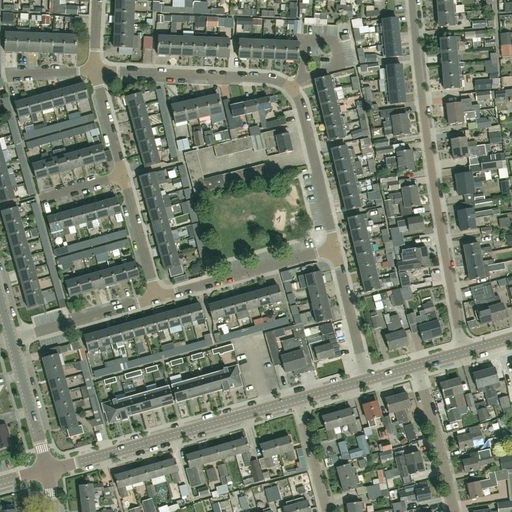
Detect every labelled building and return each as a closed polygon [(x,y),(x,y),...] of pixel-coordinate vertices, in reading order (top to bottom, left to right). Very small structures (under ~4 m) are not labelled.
[(116,1),(116,13),(133,13),(134,2),(116,1)] [(454,1),(437,3),(438,15),(455,14),(454,6),(460,5),(459,1),(454,1)] [(199,14),(200,2),(192,2),(192,8),(184,8),(184,14),(199,14)] [(199,14),(211,15),(211,10),(207,10),(207,3),(200,2),(199,14)] [(499,13),(511,12),(511,2),(505,3),(504,2),(498,2),(499,13)] [(336,5),(336,12),(335,17),(344,17),(344,5),(336,5)] [(352,6),(344,5),(344,17),(348,18),(348,12),(352,12),(352,6)] [(77,15),(77,7),(65,6),(65,14),(77,15)] [(116,13),(115,24),(133,25),(133,13),(116,13)] [(457,13),(455,14),(438,15),(439,28),(453,27),(453,26),(456,26),(455,18),(458,18),(457,13)] [(13,14),(2,14),(2,24),(12,25),(13,14)] [(138,25),(147,25),(147,15),(139,15),(138,25)] [(171,22),(171,16),(163,16),(157,15),(157,23),(156,23),(155,32),(159,32),(159,29),(159,24),(163,24),(163,22),(171,22)] [(41,16),(41,25),(49,26),(49,16),(41,16)] [(233,28),(234,19),(219,19),(219,23),(224,24),(224,27),(233,28)] [(261,20),(257,20),(252,19),(252,27),(261,28),(261,20)] [(381,34),(398,32),(397,19),(382,20),(383,26),(380,26),(381,34)] [(360,35),(364,34),(363,27),(361,20),(351,21),(353,29),(352,30),(355,42),(361,41),(360,35)] [(293,30),(294,21),(286,21),(285,24),(285,28),(287,28),(287,30),(287,34),(291,34),(291,30),(293,30)] [(115,24),(115,36),(132,37),(133,25),(115,24)] [(4,52),(16,52),(17,34),(18,31),(11,31),(11,34),(5,34),(4,52)] [(52,54),(64,54),(64,36),(58,36),(58,31),(53,31),(52,36),(53,36),(52,54)] [(381,38),(382,46),(399,44),(398,32),(381,34),(383,34),(384,38),(381,38)] [(194,39),(193,57),(205,57),(205,39),(205,34),(194,33),(194,39)] [(16,52),(28,53),(29,35),(17,34),(16,52)] [(170,34),(170,38),(169,56),(181,56),(182,38),(175,38),(176,34),(170,34)] [(29,35),(28,53),(40,53),(41,35),(29,35)] [(40,53),(52,54),(53,36),(52,36),(41,35),(40,53)] [(206,39),(205,39),(205,57),(216,58),(217,40),(211,40),(211,35),(206,35),(206,39)] [(363,35),(364,44),(377,43),(377,35),(363,35)] [(64,36),(64,54),(76,55),(77,37),(64,36)] [(136,44),(132,43),(132,37),(115,36),(114,48),(132,49),(132,48),(136,48),(136,44)] [(169,56),(170,38),(158,37),(157,55),(169,56)] [(454,38),(454,39),(440,40),(441,53),(458,51),(457,43),(460,42),(459,37),(454,38)] [(144,38),(143,49),(152,50),(152,38),(144,38)] [(194,39),(182,38),(181,56),(193,57),(194,39)] [(229,40),(217,40),(216,58),(228,58),(229,40)] [(250,59),(251,42),(239,41),(238,59),(250,59)] [(263,42),(251,42),(250,59),(262,60),(263,42)] [(274,43),(263,42),(262,60),(274,60),(274,43)] [(286,43),(274,43),(274,60),(285,61),(286,43)] [(298,44),(286,43),(285,61),(297,62),(298,44)] [(378,53),(383,52),(383,58),(386,58),(386,59),(401,57),(399,44),(382,46),(377,46),(378,53)] [(511,44),(501,46),(504,57),(511,55),(511,44)] [(458,51),(441,53),(442,65),(459,64),(459,56),(455,56),(455,52),(458,51)] [(359,64),(366,63),(364,56),(357,57),(359,64)] [(366,65),(367,72),(379,70),(378,64),(366,65)] [(459,64),(442,65),(443,78),(460,76),(460,75),(460,68),(457,69),(456,65),(459,65),(459,64)] [(386,67),(387,70),(387,71),(384,71),(385,80),(402,78),(400,66),(386,67)] [(461,88),(461,81),(464,81),(463,75),(460,75),(460,76),(443,78),(444,90),(459,89),(459,88),(461,88)] [(315,81),(318,93),(335,89),(333,81),(330,82),(329,77),(315,81)] [(385,80),(380,81),(380,86),(385,86),(386,93),(403,91),(402,78),(385,80)] [(475,91),(492,89),(491,80),(474,81),(475,91)] [(84,84),(72,87),(76,103),(88,99),(84,84)] [(65,106),(76,103),(72,87),(61,91),(65,106)] [(370,87),(364,88),(361,89),(362,95),(363,95),(372,94),(370,87)] [(125,98),(128,110),(144,106),(141,95),(149,93),(148,89),(140,91),(141,94),(125,98)] [(158,101),(164,100),(162,89),(155,91),(158,101)] [(318,93),(321,106),(338,101),(336,93),(333,94),(332,90),(335,89),(318,93)] [(59,107),(65,106),(61,91),(49,94),(53,109),(55,116),(61,114),(59,107)] [(343,91),(337,92),(339,101),(346,99),(343,91)] [(404,104),(403,91),(386,93),(389,93),(389,97),(386,98),(387,105),(390,104),(390,105),(404,104)] [(475,94),(476,101),(491,99),(490,93),(475,94)] [(42,112),(53,109),(49,94),(37,97),(42,112)] [(370,103),(370,100),(373,100),(372,94),(363,95),(365,103),(367,113),(374,112),(378,112),(377,105),(372,106),(371,103),(370,103)] [(210,116),(222,114),(218,96),(206,99),(210,116)] [(30,116),(42,112),(37,97),(26,100),(30,116)] [(5,112),(11,110),(8,98),(1,100),(5,112)] [(262,128),(266,129),(266,130),(286,125),(284,119),(266,124),(264,118),(265,118),(264,111),(270,110),(267,98),(255,101),(260,123),(262,128)] [(210,116),(206,99),(194,102),(198,119),(210,116)] [(478,105),(471,106),(470,99),(463,100),(463,104),(461,105),(461,103),(446,105),(447,116),(472,113),(477,112),(477,111),(479,111),(478,105)] [(18,119),(30,116),(26,100),(14,104),(18,119)] [(164,100),(158,101),(160,112),(166,110),(164,100)] [(276,112),(282,108),(277,100),(271,104),(276,112)] [(243,104),(245,115),(251,114),(253,121),(254,120),(255,124),(260,123),(255,101),(243,104)] [(321,106),(324,118),(338,114),(340,114),(338,106),(336,107),(335,102),(338,102),(338,101),(321,106)] [(198,119),(194,102),(183,104),(187,121),(198,119)] [(187,121),(183,104),(171,107),(175,124),(187,121)] [(245,115),(243,104),(230,107),(231,114),(226,115),(231,142),(238,140),(235,130),(242,129),(239,117),(245,115)] [(144,106),(128,110),(131,122),(148,117),(144,106)] [(383,123),(384,129),(410,125),(409,121),(407,121),(406,115),(398,116),(397,109),(379,112),(380,119),(391,117),(391,122),(383,123)] [(497,118),(511,116),(511,109),(496,111),(497,118)] [(14,122),(11,110),(5,112),(8,124),(14,122)] [(163,125),(169,124),(167,112),(161,114),(163,125)] [(466,125),(465,119),(478,118),(477,112),(472,113),(447,116),(448,125),(457,124),(458,126),(466,125)] [(82,124),(94,120),(92,114),(81,118),(82,124)] [(324,118),(327,130),(343,126),(341,119),(339,119),(338,114),(324,118)] [(131,122),(135,133),(151,129),(148,117),(131,122)] [(82,124),(81,118),(69,121),(71,127),(82,124)] [(485,119),(475,120),(476,129),(486,128),(485,119)] [(71,127),(69,121),(58,124),(59,130),(71,127)] [(18,134),(14,122),(8,124),(12,136),(18,134)] [(59,130),(58,124),(46,128),(48,134),(59,130)] [(91,136),(89,132),(97,130),(95,124),(83,127),(85,133),(86,137),(91,136)] [(172,135),(169,124),(163,125),(166,136),(172,135)] [(343,126),(327,130),(330,142),(344,139),(343,138),(346,138),(345,133),(349,131),(347,125),(343,126)] [(410,125),(384,129),(385,135),(393,134),(393,138),(409,135),(408,129),(410,129),(410,125)] [(74,136),(85,133),(83,127),(72,130),(74,136)] [(48,134),(46,128),(35,131),(36,137),(48,134)] [(153,136),(151,129),(135,133),(138,145),(154,140),(154,141),(158,139),(156,135),(153,136)] [(74,136),(72,130),(60,134),(62,140),(74,136)] [(279,154),(292,151),(288,134),(278,136),(277,130),(262,134),(266,148),(277,145),(279,154)] [(362,136),(363,136),(362,134),(361,130),(360,130),(351,133),(353,140),(362,136)] [(36,137),(35,131),(23,134),(25,140),(36,137)] [(196,147),(204,146),(201,131),(193,133),(196,147)] [(489,144),(501,143),(500,132),(488,134),(489,144)] [(228,133),(220,135),(222,142),(230,141),(228,133)] [(21,146),(18,134),(12,136),(15,148),(21,146)] [(62,140),(60,134),(49,137),(50,143),(62,140)] [(168,147),(174,146),(172,135),(166,136),(168,147)] [(94,165),(106,161),(102,146),(95,148),(91,136),(86,137),(90,149),(94,165)] [(50,143),(49,137),(37,140),(39,146),(50,143)] [(251,138),(245,139),(248,151),(254,150),(251,138)] [(450,140),(452,150),(483,146),(483,145),(476,147),(475,142),(466,144),(465,138),(450,140)] [(190,149),(187,139),(176,142),(178,152),(190,149)] [(245,139),(239,141),(242,153),(248,151),(245,139)] [(375,148),(389,146),(388,139),(373,141),(375,148)] [(39,146),(37,140),(26,144),(27,149),(39,146)] [(138,145),(141,156),(157,152),(161,150),(160,146),(156,147),(154,141),(154,140),(138,145)] [(232,142),(235,154),(242,153),(239,141),(232,142)] [(235,154),(232,142),(226,144),(229,156),(235,154)] [(226,144),(220,145),(223,157),(229,156),(226,144)] [(392,146),(393,153),(396,153),(397,158),(385,160),(386,165),(413,161),(411,151),(405,152),(404,144),(392,146)] [(220,145),(219,145),(214,147),(217,159),(223,157),(220,145)] [(24,158),(21,146),(15,148),(18,160),(24,158)] [(177,157),(174,146),(168,147),(171,159),(177,157)] [(393,153),(392,146),(375,149),(376,156),(393,153)] [(483,146),(452,150),(453,161),(468,158),(468,157),(485,155),(483,146)] [(334,163),(351,159),(349,151),(347,152),(345,147),(331,150),(334,163)] [(94,165),(90,149),(78,153),(82,168),(94,165)] [(71,171),(67,156),(61,157),(59,150),(53,152),(55,159),(59,174),(71,171)] [(0,151),(0,164),(5,163),(9,162),(8,157),(3,158),(1,151),(0,151)] [(198,157),(196,151),(184,154),(186,160),(198,157)] [(157,152),(141,156),(144,168),(160,164),(157,152)] [(82,168),(78,153),(67,156),(71,171),(82,168)] [(55,159),(49,161),(47,154),(41,156),(43,162),(48,178),(59,174),(55,159)] [(479,157),(480,165),(505,161),(504,154),(479,157)] [(198,157),(186,160),(187,166),(199,163),(198,157)] [(28,170),(24,158),(18,160),(21,172),(28,170)] [(334,163),(337,175),(354,171),(354,170),(352,163),(350,164),(348,159),(351,159),(334,163)] [(413,161),(386,165),(387,171),(398,170),(399,174),(414,171),(413,161)] [(481,183),(485,182),(484,173),(487,173),(486,171),(501,169),(501,165),(504,165),(503,161),(505,161),(480,165),(482,174),(476,174),(476,177),(471,178),(470,174),(456,176),(457,186),(481,183)] [(43,162),(31,166),(36,181),(48,178),(43,162)] [(8,175),(10,174),(13,173),(12,169),(7,170),(5,163),(0,164),(0,177),(8,175)] [(199,163),(187,166),(189,171),(201,168),(199,163)] [(261,179),(267,177),(264,164),(258,166),(261,179)] [(177,167),(180,179),(187,177),(186,175),(184,165),(177,167)] [(258,166),(252,168),(255,181),(261,179),(258,166)] [(201,168),(189,171),(190,177),(202,174),(201,168)] [(255,181),(252,168),(246,169),(249,182),(255,181)] [(337,175),(340,187),(357,183),(355,177),(362,175),(361,168),(354,170),(354,171),(337,175)] [(246,169),(239,171),(243,184),(249,182),(246,169)] [(31,182),(28,170),(21,172),(25,184),(31,182)] [(243,184),(239,171),(233,172),(236,185),(243,184)] [(233,172),(227,174),(230,187),(236,185),(233,172)] [(139,178),(142,190),(158,185),(161,184),(160,180),(157,181),(155,173),(139,178)] [(202,174),(190,177),(192,183),(204,180),(202,174)] [(230,187),(227,174),(221,176),(224,189),(230,187)] [(383,176),(379,176),(381,184),(386,183),(388,183),(397,181),(396,174),(383,176)] [(0,177),(0,190),(11,187),(16,186),(15,181),(10,182),(8,175),(0,177)] [(204,180),(192,183),(195,196),(218,190),(224,189),(221,176),(215,177),(204,180)] [(183,188),(189,187),(187,177),(180,179),(183,188)] [(388,183),(389,186),(389,191),(400,190),(398,181),(397,181),(388,183)] [(34,194),(31,182),(25,184),(28,196),(34,194)] [(340,187),(343,199),(360,195),(358,189),(361,188),(360,182),(357,183),(340,187)] [(482,187),(481,183),(457,186),(459,196),(474,194),(473,188),(482,187)] [(160,192),(158,185),(142,190),(145,201),(161,197),(165,196),(163,191),(160,192)] [(11,187),(0,190),(0,203),(15,200),(11,187)] [(418,197),(417,187),(402,189),(402,194),(388,196),(388,198),(384,198),(385,201),(384,202),(418,197)] [(186,200),(192,198),(189,189),(183,190),(186,200)] [(360,195),(343,199),(346,212),(360,209),(360,208),(362,207),(360,199),(358,200),(357,196),(360,195)] [(145,201),(148,213),(164,208),(161,197),(145,201)] [(418,197),(384,202),(388,219),(394,218),(391,205),(395,205),(404,204),(405,209),(420,207),(418,197)] [(104,202),(109,217),(121,214),(116,199),(104,202)] [(475,209),(492,206),(491,199),(474,202),(475,209)] [(189,211),(195,210),(192,200),(186,202),(189,211)] [(93,205),(97,220),(109,217),(104,202),(93,205)] [(34,217),(40,215),(37,203),(31,204),(34,217)] [(88,231),(93,229),(91,222),(97,220),(93,205),(81,208),(86,224),(85,224),(88,231)] [(1,213),(4,225),(20,220),(17,208),(1,213)] [(74,227),(85,224),(86,224),(81,208),(70,212),(74,227)] [(148,213),(151,224),(167,220),(164,208),(148,213)] [(491,210),(482,212),(482,213),(473,214),(472,209),(457,212),(459,222),(495,215),(495,216),(500,215),(499,209),(491,210)] [(63,230),(62,230),(64,237),(70,235),(68,229),(74,227),(70,212),(58,215),(63,230)] [(191,223),(198,222),(195,212),(189,214),(191,223)] [(43,227),(40,215),(34,217),(37,229),(43,227)] [(63,230),(58,215),(46,218),(51,234),(62,230),(63,230)] [(347,220),(350,232),(365,229),(367,228),(365,220),(367,219),(366,215),(362,216),(347,220)] [(475,224),(484,223),(490,222),(496,221),(495,216),(495,215),(459,222),(461,233),(476,230),(475,224)] [(397,222),(398,228),(408,227),(409,233),(423,230),(421,218),(397,222)] [(4,225),(8,237),(24,232),(20,220),(4,225)] [(151,224),(155,236),(170,231),(167,220),(151,224)] [(194,235),(200,233),(198,224),(192,225),(194,235)] [(36,237),(39,236),(41,241),(47,239),(43,227),(37,229),(34,230),(36,237)] [(482,236),(491,234),(490,227),(481,229),(482,236)] [(399,233),(398,228),(389,230),(392,242),(403,240),(401,233),(399,233)] [(353,245),(368,241),(370,240),(369,233),(366,233),(365,229),(350,232),(353,245)] [(115,240),(127,236),(125,230),(113,234),(115,240)] [(155,236),(158,247),(174,243),(170,231),(155,236)] [(8,237),(11,249),(27,244),(24,232),(8,237)] [(115,240),(113,234),(102,237),(104,243),(115,240)] [(195,237),(197,249),(204,247),(201,235),(195,237)] [(389,242),(388,236),(382,238),(384,249),(393,248),(392,242),(389,242)] [(104,243),(102,237),(90,240),(92,246),(104,243)] [(50,251),(47,239),(41,241),(44,253),(50,251)] [(92,246),(90,240),(79,244),(81,249),(92,246)] [(116,243),(118,249),(129,246),(128,240),(116,243)] [(403,240),(392,242),(393,248),(396,247),(404,246),(403,240)] [(353,245),(356,257),(371,253),(373,252),(371,244),(369,245),(368,241),(353,245)] [(118,249),(116,243),(104,246),(106,252),(118,249)] [(158,247),(161,259),(177,254),(177,255),(183,254),(182,248),(176,250),(174,243),(158,247)] [(11,249),(14,261),(30,256),(30,257),(34,256),(33,251),(29,252),(27,244),(11,249)] [(81,249),(79,244),(67,247),(69,253),(81,249)] [(491,247),(479,249),(478,244),(464,246),(466,257),(480,254),(492,252),(491,247)] [(93,250),(95,256),(106,252),(104,246),(93,250)] [(69,253),(67,247),(56,250),(57,256),(69,253)] [(204,247),(197,249),(199,257),(200,258),(206,257),(204,247)] [(397,254),(396,247),(393,248),(394,254),(396,264),(428,258),(426,248),(410,250),(410,251),(402,253),(397,254)] [(95,256),(93,250),(81,253),(83,259),(95,256)] [(53,263),(50,251),(44,253),(47,265),(53,263)] [(83,259),(81,253),(70,256),(72,262),(83,259)] [(356,257),(359,269),(376,265),(374,257),(372,257),(371,253),(356,257)] [(164,271),(169,269),(171,277),(183,274),(181,266),(180,266),(177,255),(177,254),(161,259),(164,271)] [(480,254),(466,257),(468,270),(494,265),(493,260),(482,262),(480,254)] [(14,261),(18,273),(34,268),(34,269),(37,267),(36,262),(32,263),(30,257),(30,256),(14,261)] [(58,259),(58,260),(56,260),(59,271),(63,270),(61,265),(72,262),(70,256),(58,259)] [(431,261),(428,262),(428,258),(396,264),(398,273),(413,270),(414,271),(429,269),(429,268),(432,267),(431,261)] [(109,263),(111,270),(115,285),(127,282),(123,266),(116,268),(114,261),(109,263)] [(188,267),(195,282),(205,277),(199,262),(188,267)] [(57,275),(53,263),(47,265),(48,269),(51,277),(57,275)] [(134,263),(127,265),(123,266),(127,282),(139,278),(134,263)] [(359,269),(362,281),(379,277),(377,269),(375,270),(374,266),(376,265),(359,269)] [(494,265),(468,270),(470,281),(490,277),(489,272),(495,270),(494,265)] [(35,275),(34,269),(34,268),(18,273),(21,285),(37,280),(37,281),(40,280),(39,274),(35,275)] [(111,270),(99,273),(104,288),(115,285),(111,270)] [(99,273),(88,276),(92,291),(104,288),(99,273)] [(307,289),(323,285),(320,273),(304,277),(307,289)] [(379,277),(362,281),(365,294),(380,290),(379,289),(391,286),(398,284),(396,273),(389,275),(391,283),(381,285),(380,282),(378,282),(377,278),(379,277)] [(60,287),(57,275),(51,277),(54,289),(60,287)] [(68,276),(63,277),(65,283),(64,283),(69,298),(81,294),(76,279),(69,281),(68,276)] [(88,276),(76,279),(81,294),(92,291),(88,276)] [(21,285),(24,297),(40,292),(37,281),(37,280),(21,285)] [(290,282),(283,284),(286,293),(292,292),(290,282)] [(323,285),(307,289),(310,301),(326,297),(323,285)] [(266,290),(270,305),(282,301),(277,286),(266,290)] [(409,286),(401,289),(399,289),(401,295),(411,292),(409,286)] [(493,322),(508,318),(506,309),(503,310),(501,304),(495,306),(490,286),(483,287),(493,322)] [(63,299),(60,287),(54,289),(57,301),(63,299)] [(493,322),(483,287),(471,291),(474,303),(481,302),(483,309),(474,312),(477,320),(479,319),(481,325),(493,322)] [(402,300),(401,297),(399,289),(392,291),(396,308),(403,306),(402,300)] [(254,293),(258,308),(259,308),(260,312),(265,310),(264,307),(270,305),(266,290),(254,293)] [(40,292),(24,297),(28,309),(44,305),(40,292)] [(258,308),(254,293),(243,296),(247,311),(258,308)] [(289,305),(296,303),(300,302),(299,297),(294,298),(293,293),(286,295),(289,305)] [(247,311),(243,296),(231,299),(235,315),(247,311)] [(326,297),(310,301),(312,312),(329,308),(326,297)] [(235,315),(231,299),(220,303),(224,318),(225,322),(230,320),(229,316),(235,315)] [(432,302),(422,305),(421,304),(416,305),(418,312),(423,310),(424,311),(432,338),(441,336),(437,321),(432,302)] [(212,321),(214,324),(218,323),(217,320),(224,318),(220,303),(208,306),(212,321)] [(192,323),(195,332),(199,331),(198,327),(196,321),(203,319),(199,304),(187,308),(192,323)] [(292,317),(299,315),(296,305),(290,307),(292,317)] [(192,323),(187,308),(176,311),(180,326),(192,323)] [(329,308),(312,312),(315,324),(332,320),(329,308)] [(168,329),(169,329),(170,333),(174,332),(173,328),(180,326),(176,311),(164,314),(168,329)] [(424,311),(419,313),(421,317),(416,318),(414,313),(406,315),(409,326),(416,324),(422,341),(432,338),(424,311)] [(370,315),(371,318),(374,329),(381,327),(376,313),(370,315)] [(157,332),(158,336),(160,341),(165,340),(162,331),(168,329),(164,314),(153,318),(157,332)] [(256,325),(276,319),(274,314),(254,320),(256,325)] [(296,328),(302,327),(300,320),(299,315),(292,317),(296,328)] [(404,331),(402,331),(397,316),(390,318),(391,323),(398,348),(409,345),(404,331)] [(279,320),(281,326),(289,324),(289,323),(287,317),(279,320)] [(157,332),(153,318),(141,321),(145,336),(157,332)] [(134,339),(135,343),(140,342),(138,338),(145,336),(141,321),(130,324),(134,339)] [(265,331),(268,330),(276,327),(274,321),(266,323),(263,324),(265,331)] [(319,326),(320,329),(322,336),(320,336),(322,341),(308,344),(313,362),(329,358),(329,360),(341,357),(331,323),(319,326)] [(391,323),(387,324),(390,335),(384,337),(389,351),(398,348),(391,323)] [(118,327),(123,346),(128,344),(127,341),(134,339),(130,324),(118,327)] [(263,324),(258,326),(255,326),(251,327),(253,334),(265,331),(263,324)] [(124,348),(123,346),(118,327),(107,331),(111,345),(112,351),(124,348)] [(244,329),(243,330),(245,336),(253,334),(251,327),(244,329)] [(245,336),(243,330),(229,333),(231,340),(245,336)] [(306,339),(305,337),(303,330),(293,333),(295,338),(281,342),(284,352),(287,351),(288,355),(280,358),(284,373),(305,367),(304,363),(310,362),(303,339),(306,339)] [(111,345),(107,331),(95,334),(99,349),(101,354),(105,352),(104,347),(111,345)] [(222,343),(220,336),(219,333),(213,335),(216,344),(222,343)] [(99,349),(95,334),(83,337),(87,352),(99,349)] [(199,341),(201,349),(214,345),(210,334),(203,336),(204,339),(199,341)] [(190,352),(188,345),(186,346),(184,338),(179,340),(180,342),(174,344),(178,355),(190,352)] [(199,341),(197,341),(198,342),(188,345),(190,352),(201,349),(199,341)] [(73,352),(80,350),(78,343),(71,345),(73,352)] [(166,359),(178,355),(174,344),(173,344),(173,345),(163,348),(164,352),(166,359)] [(58,354),(61,354),(71,351),(69,345),(59,347),(59,346),(49,349),(51,357),(42,359),(45,372),(61,367),(58,354)] [(164,352),(152,355),(154,362),(166,359),(164,352)] [(142,365),(140,358),(139,359),(138,355),(127,358),(130,369),(142,365)] [(154,362),(152,355),(140,358),(142,365),(154,362)] [(115,360),(119,372),(130,369),(127,358),(127,357),(115,360)] [(89,372),(85,360),(80,362),(79,363),(82,374),(89,372)] [(105,368),(107,375),(119,372),(115,360),(104,363),(105,368)] [(226,368),(224,369),(230,389),(241,386),(238,374),(239,374),(237,366),(227,369),(226,368)] [(45,372),(49,383),(65,379),(61,367),(45,372)] [(107,375),(105,368),(93,372),(95,379),(107,375)] [(500,387),(498,382),(499,382),(495,368),(484,371),(493,405),(497,403),(497,401),(496,397),(497,397),(494,389),(500,387)] [(229,390),(230,389),(224,369),(222,369),(223,371),(214,374),(219,391),(222,391),(223,393),(229,391),(229,390)] [(477,388),(479,393),(484,392),(488,406),(493,405),(484,371),(473,374),(477,388)] [(89,372),(82,374),(86,386),(92,384),(89,372)] [(214,374),(203,377),(208,394),(219,391),(214,374)] [(198,397),(208,394),(203,377),(193,380),(198,397)] [(460,419),(465,418),(461,407),(464,406),(461,394),(463,393),(459,378),(449,381),(460,419)] [(49,383),(52,395),(68,391),(65,379),(49,383)] [(187,400),(198,397),(193,380),(182,383),(187,400)] [(460,419),(449,381),(439,384),(443,399),(448,397),(452,409),(446,411),(450,424),(460,421),(460,419)] [(187,400),(182,383),(171,386),(176,403),(187,400)] [(95,396),(92,384),(86,386),(89,398),(95,396)] [(168,387),(157,390),(162,408),(173,405),(168,387)] [(151,411),(162,408),(157,390),(146,393),(151,411)] [(52,395),(55,407),(71,403),(68,391),(52,395)] [(140,414),(134,391),(124,394),(126,399),(125,399),(129,417),(140,414)] [(140,414),(151,411),(146,393),(136,396),(135,391),(134,391),(140,414)] [(403,410),(410,408),(406,394),(395,397),(402,421),(406,420),(403,410)] [(468,409),(470,408),(471,412),(472,412),(473,415),(477,414),(475,407),(471,394),(464,395),(468,409)] [(95,396),(89,398),(92,410),(99,408),(95,396)] [(402,421),(395,397),(384,400),(388,415),(394,413),(397,422),(402,421)] [(501,409),(510,407),(507,397),(498,399),(501,409)] [(120,422),(127,420),(127,417),(129,417),(125,399),(116,402),(115,399),(113,400),(119,421),(120,421),(120,422)] [(108,424),(119,421),(113,400),(111,401),(111,402),(101,405),(103,412),(105,412),(108,424)] [(374,420),(381,417),(376,402),(363,405),(368,421),(370,428),(376,426),(374,420)] [(55,407),(59,419),(75,415),(71,403),(55,407)] [(103,424),(99,408),(92,410),(95,419),(91,420),(93,427),(103,424)] [(350,434),(357,432),(355,423),(356,422),(351,408),(337,413),(341,427),(348,424),(350,434)] [(490,420),(487,408),(477,411),(481,423),(490,420)] [(341,427),(337,413),(322,417),(326,431),(329,440),(336,438),(334,429),(341,427)] [(75,415),(59,419),(62,432),(67,430),(69,438),(84,434),(81,426),(78,427),(75,415)] [(394,435),(393,432),(393,431),(389,416),(382,418),(386,430),(387,433),(388,437),(394,435)] [(499,431),(505,429),(510,428),(508,420),(497,423),(499,431)] [(0,449),(10,446),(7,434),(8,434),(5,425),(0,426),(0,449)] [(471,442),(481,440),(480,433),(479,426),(468,429),(470,435),(456,438),(459,450),(473,446),(471,442)] [(409,444),(420,441),(418,432),(407,435),(409,444)] [(499,447),(501,446),(511,444),(511,443),(511,438),(510,432),(506,434),(497,436),(499,447)] [(275,441),(279,455),(286,452),(289,462),(295,460),(293,451),(294,450),(290,437),(275,441)] [(246,439),(231,443),(234,456),(242,453),(245,463),(252,461),(249,451),(246,439)] [(279,455),(275,441),(260,445),(264,459),(258,460),(261,470),(267,468),(274,466),(271,457),(279,455)] [(342,453),(349,451),(346,442),(339,444),(342,453)] [(390,442),(381,445),(383,452),(392,450),(390,442)] [(219,460),(234,456),(231,443),(216,447),(219,460)] [(205,464),(219,460),(216,447),(201,452),(205,464)] [(362,457),(370,454),(368,447),(360,449),(362,457)] [(477,452),(479,458),(475,459),(475,458),(462,462),(465,473),(478,470),(477,466),(487,463),(492,462),(491,455),(490,455),(489,450),(477,452)] [(381,462),(393,459),(391,451),(379,454),(381,462)] [(196,467),(205,464),(201,452),(186,456),(190,470),(186,471),(191,488),(202,485),(196,467)] [(395,458),(396,463),(397,468),(421,462),(419,452),(395,458)] [(350,461),(348,455),(344,457),(341,457),(331,460),(333,466),(350,461)] [(511,468),(511,456),(503,458),(505,470),(511,468)] [(163,475),(164,475),(170,473),(173,483),(180,481),(178,472),(178,471),(174,459),(159,463),(163,475)] [(256,460),(252,461),(245,463),(246,467),(249,466),(253,478),(254,484),(262,481),(256,460)] [(358,462),(360,469),(366,467),(364,460),(358,462)] [(397,468),(400,477),(389,480),(391,490),(399,488),(398,485),(402,483),(400,477),(424,472),(421,462),(397,468)] [(165,481),(164,475),(163,475),(159,463),(144,468),(148,480),(150,479),(152,485),(153,485),(165,481)] [(224,464),(221,465),(224,477),(225,477),(227,486),(232,485),(229,476),(228,476),(226,471),(224,464)] [(357,475),(355,467),(351,468),(349,464),(336,468),(340,480),(357,475)] [(148,480),(144,468),(130,472),(133,484),(148,480)] [(209,483),(217,480),(214,468),(206,470),(209,483)] [(497,487),(496,482),(507,480),(509,502),(511,501),(511,468),(505,470),(494,472),(494,473),(488,474),(489,480),(479,483),(479,482),(467,484),(471,500),(482,497),(480,490),(497,487)] [(381,484),(379,485),(366,488),(367,495),(387,490),(382,470),(378,471),(381,484)] [(133,484),(130,472),(114,476),(118,488),(121,498),(128,496),(125,486),(133,484)] [(264,482),(269,480),(270,480),(268,472),(262,474),(264,482)] [(292,497),(298,495),(305,493),(304,487),(302,480),(309,478),(307,473),(287,479),(290,490),(292,497)] [(362,473),(357,475),(340,480),(344,493),(366,486),(362,473)] [(278,490),(278,488),(276,482),(270,484),(271,488),(275,502),(281,500),(278,490)] [(116,496),(112,483),(108,484),(109,488),(107,489),(109,497),(116,496)] [(79,486),(81,502),(94,500),(93,492),(102,490),(102,484),(92,485),(79,486)] [(153,485),(152,485),(146,487),(149,498),(157,496),(153,485)] [(182,497),(189,495),(186,485),(179,487),(182,497)] [(216,491),(218,497),(229,494),(226,485),(222,486),(215,488),(216,491)] [(197,490),(199,496),(208,494),(209,494),(207,487),(197,490)] [(268,504),(275,502),(271,488),(268,488),(264,490),(268,504)] [(415,492),(406,494),(405,491),(398,492),(400,502),(406,501),(417,499),(417,503),(431,500),(429,488),(415,491),(415,492)] [(389,497),(387,490),(367,495),(369,502),(389,497)] [(242,511),(248,509),(244,496),(238,498),(242,511)] [(220,511),(217,498),(212,500),(212,501),(210,501),(213,511),(220,511)] [(297,511),(310,511),(307,501),(303,502),(302,498),(294,501),(297,511)] [(142,502),(144,511),(155,511),(152,499),(142,502)] [(94,511),(94,500),(81,502),(81,511),(94,511)] [(297,511),(294,501),(286,503),(287,507),(283,508),(283,511),(297,511)] [(392,504),(393,511),(403,511),(406,511),(404,501),(392,504)] [(348,511),(361,511),(362,510),(364,510),(363,503),(361,503),(360,503),(347,504),(348,511)]
